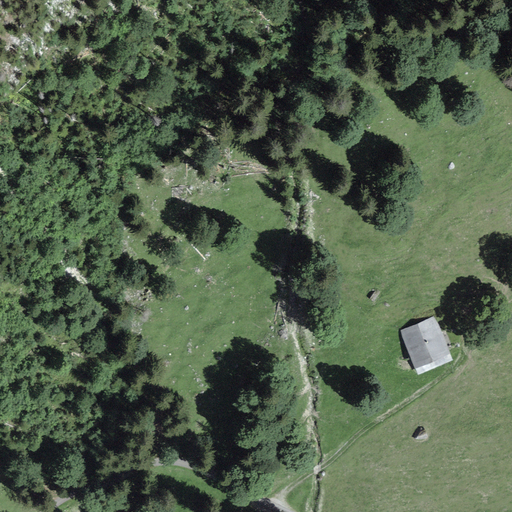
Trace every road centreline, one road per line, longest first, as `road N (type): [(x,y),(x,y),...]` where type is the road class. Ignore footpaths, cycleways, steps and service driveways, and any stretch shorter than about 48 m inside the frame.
road 1 (track): [(266,502),(454,366),(465,336)]
road 2 (unclassified): [(43,511),(136,466),(166,460),(284,511)]
